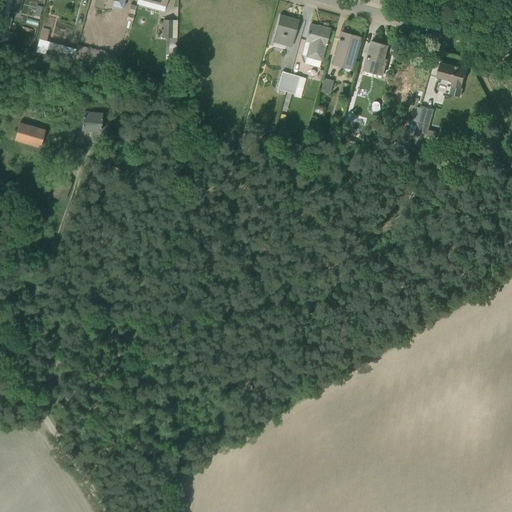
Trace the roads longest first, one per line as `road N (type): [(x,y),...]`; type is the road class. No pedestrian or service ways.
road 1 (unclassified): [(0,352),(105,511)]
road 2 (residential): [(329,0),(511,50)]
